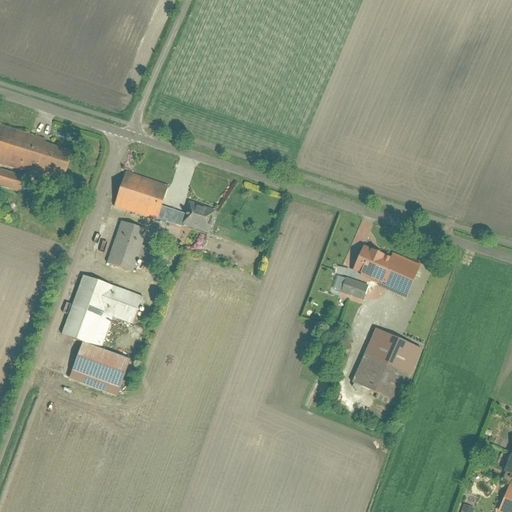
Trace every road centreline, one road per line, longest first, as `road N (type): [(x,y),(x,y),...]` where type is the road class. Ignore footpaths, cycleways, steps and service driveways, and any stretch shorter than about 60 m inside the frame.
road 1 (tertiary): [(118,132),(511,258)]
road 2 (unclassified): [(118,132),(0,448)]
road 3 (unclassified): [(176,0),(118,132)]
road 4 (tertiary): [(0,93),(118,132)]
